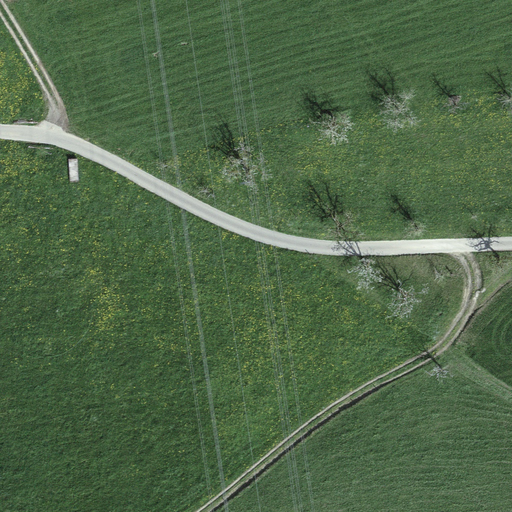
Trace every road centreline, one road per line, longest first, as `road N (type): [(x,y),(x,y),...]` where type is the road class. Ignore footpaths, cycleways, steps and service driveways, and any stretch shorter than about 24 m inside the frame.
road 1 (unclassified): [(511,243),(295,244),(188,204),(70,143),(0,130)]
road 2 (track): [(203,511),(335,406),(441,345),(461,320),(472,285),(473,272),(455,245)]
road 3 (track): [(0,4),(53,99),(50,136)]
